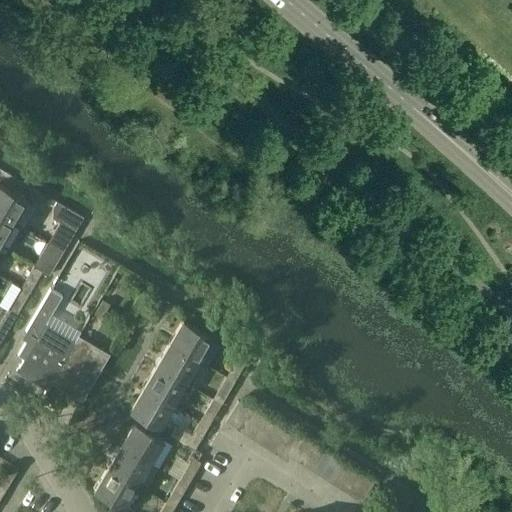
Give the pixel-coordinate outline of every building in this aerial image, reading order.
[(0,216),(12,223),(25,200),(0,185),(0,216)] [(53,217),(45,232),(53,237),(52,238),(59,242),(75,214),(63,206),(56,219),(53,217)] [(0,243),(12,223),(0,216),(0,243)] [(47,243),(33,266),(42,271),(55,248),(47,243)] [(33,266),(20,288),(29,293),(42,271),(33,266)] [(20,288),(7,311),(15,316),(29,293),(20,288)] [(51,384),(74,342),(45,325),(62,296),(50,289),(25,331),(30,334),(17,355),(23,359),(16,372),(47,390),(47,389),(47,390),(51,384)] [(102,299),(94,314),(101,318),(110,303),(102,299)] [(0,336),(2,338),(15,316),(7,311),(0,322),(0,336)] [(182,320),(168,343),(198,361),(211,337),(182,320)] [(78,336),(74,342),(51,384),(81,401),(109,354),(78,336)] [(185,383),(198,361),(168,343),(155,366),(185,383)] [(238,354),(225,377),(234,382),(247,359),(238,354)] [(155,366),(142,388),(171,405),(185,383),(155,366)] [(221,404),(234,382),(225,377),(212,399),(221,404)] [(171,405),(142,388),(129,411),(158,429),(171,405)] [(221,404),(212,399),(199,422),(207,426),(221,404)] [(235,428),(248,408),(238,401),(224,421),(235,428)] [(258,415),(248,408),(235,428),(245,435),(258,415)] [(245,435),(255,441),(268,421),(258,415),(245,435)] [(279,428),(268,421),(255,441),(266,448),(279,428)] [(120,446),(149,463),(163,440),(133,422),(120,446)] [(186,444),(194,449),(207,426),(199,422),(186,444)] [(266,448),(276,454),(289,434),(279,428),(266,448)] [(298,440),(289,434),(276,454),(286,461),(290,456),(298,440)] [(299,463),(312,442),(302,435),(298,440),(290,456),(299,463)] [(312,442),(299,463),(310,469),(323,449),(312,442)] [(107,468),(127,480),(136,485),(149,463),(120,446),(107,468)] [(320,476),(333,455),(323,449),(310,469),(320,476)] [(333,455),(320,476),(330,482),(343,462),(333,455)] [(192,458),(178,480),(187,485),(200,462),(192,458)] [(330,482),(340,489),(353,468),(343,462),(330,482)] [(18,469),(9,464),(0,479),(0,489),(4,491),(18,469)] [(107,468),(93,491),(122,509),(136,485),(127,480),(107,468)] [(363,475),(353,468),(340,489),(350,495),(363,475)] [(363,475),(350,495),(361,502),(374,482),(363,475)] [(174,507),(187,485),(178,480),(165,503),(174,507)] [(170,511),(174,507),(165,503),(159,511),(170,511)]
